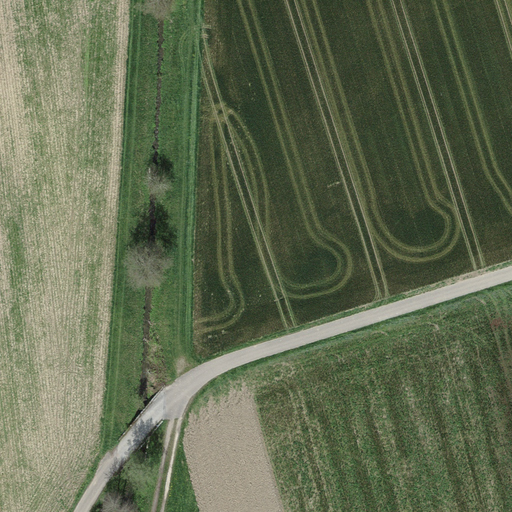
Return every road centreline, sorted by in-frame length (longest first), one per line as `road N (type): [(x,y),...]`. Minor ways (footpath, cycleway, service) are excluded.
road 1 (track): [(106,468),(135,0)]
road 2 (track): [(106,468),(175,388),(211,364),(511,270)]
road 3 (track): [(157,511),(175,388)]
